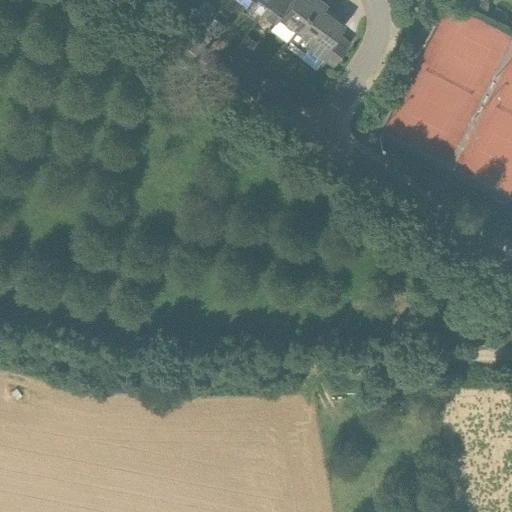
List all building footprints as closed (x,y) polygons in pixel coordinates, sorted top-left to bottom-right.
[(251,0),(249,3),(262,13),(271,0),(251,0)] [(279,16),(296,29),(316,0),(291,0),(291,1),(289,0),(271,0),(262,13),(275,22),(279,16)] [(316,0),(296,29),(288,40),(305,52),(309,47),(333,65),(350,43),(337,33),(344,24),(324,8),(327,4),(322,0),(316,0)] [(488,9),(488,4),(487,0),(479,0),(473,2),(474,8),(486,14),(488,9)] [(214,40),(216,36),(223,26),(214,19),(207,29),(204,33),(214,40)] [(247,57),(256,44),(247,37),(237,50),(247,57)]
